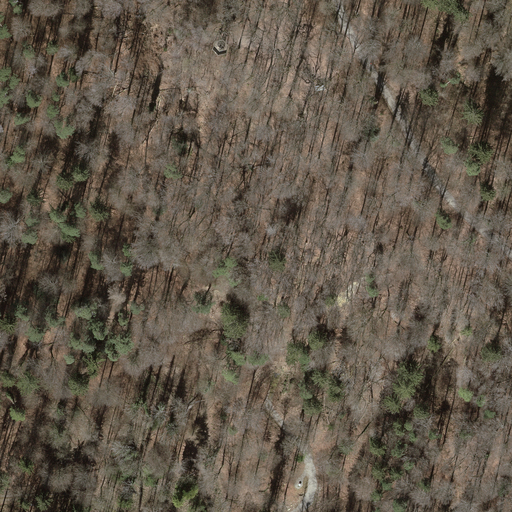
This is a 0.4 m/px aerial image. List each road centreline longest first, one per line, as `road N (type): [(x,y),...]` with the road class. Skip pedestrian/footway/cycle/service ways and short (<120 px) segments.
road 1 (track): [(219,511),(204,400),(192,374),(164,361),(117,359),(26,421)]
road 2 (track): [(339,0),(426,170),(511,255)]
road 3 (track): [(288,511),(309,493),(311,466),(293,426),(271,403),(279,379)]
road 4 (track): [(391,102),(511,38)]
